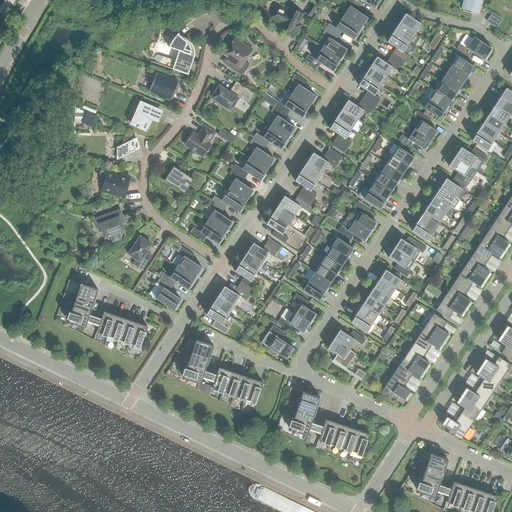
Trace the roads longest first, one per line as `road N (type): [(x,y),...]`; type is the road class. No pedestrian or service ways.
road 1 (residential): [(303,367),(303,354),(500,58),(500,47),(477,30),(400,6),(335,91)]
road 2 (residential): [(335,91),(255,24),(232,23),(214,35),(197,90),(148,162),(143,188),(158,222),(220,264)]
road 3 (residential): [(355,511),(129,402)]
road 4 (residential): [(335,91),(220,264)]
road 5 (residential): [(511,262),(414,409)]
road 6 (residential): [(413,426),(430,417),(511,294)]
road 7 (residential): [(129,402),(0,337)]
road 8 (residential): [(413,426),(303,367)]
road 9 (residential): [(303,367),(288,372),(219,341),(210,370)]
